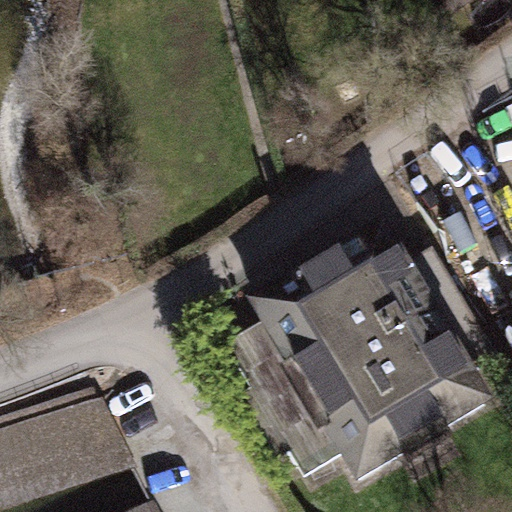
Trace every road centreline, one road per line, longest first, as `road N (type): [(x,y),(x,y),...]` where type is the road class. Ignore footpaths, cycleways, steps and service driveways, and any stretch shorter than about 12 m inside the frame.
road 1 (residential): [(143,340),(511,62)]
road 2 (residential): [(143,340),(238,511)]
road 3 (residential): [(0,394),(143,340)]
